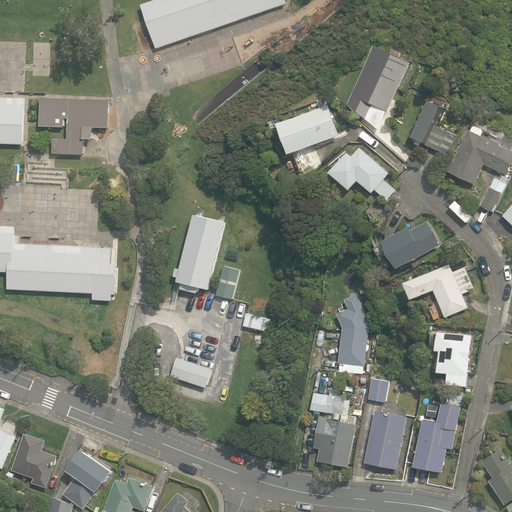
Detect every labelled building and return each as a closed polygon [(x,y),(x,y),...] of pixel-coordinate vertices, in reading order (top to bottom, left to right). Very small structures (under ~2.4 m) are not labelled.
[(286,4),(284,0),(154,0),(142,4),(146,17),(157,48),(286,4)] [(374,44),(347,104),(379,131),(411,62),(400,57),(402,52),(392,48),(390,52),(374,44)] [(26,98),(0,96),(0,143),(24,144),(26,98)] [(110,99),(40,97),(40,126),(64,127),(64,117),(68,118),(67,139),(53,138),(53,153),(84,154),(84,151),(85,151),(85,143),(84,143),(84,141),(82,141),(82,138),(93,139),(93,127),(109,127),(110,99)] [(411,135),(424,142),(441,105),(428,99),(411,135)] [(288,154),(340,135),(329,104),(277,122),(288,154)] [(436,125),(426,144),(448,155),(458,135),(436,125)] [(458,152),(449,171),(475,184),(485,163),(507,174),(511,163),(511,150),(499,144),(500,143),(491,138),(490,140),(481,136),(484,131),(483,129),(475,125),(473,126),(471,130),(469,129),(461,146),(459,146),(457,151),(458,152)] [(372,193),(390,173),(360,147),(352,156),(347,152),(329,172),(349,189),(358,180),(372,193)] [(493,211),(507,184),(495,178),(491,187),(490,186),(481,205),(493,211)] [(396,190),(384,180),(376,190),(387,200),(396,190)] [(511,204),(503,215),(511,223),(511,204)] [(209,289),(226,222),(195,214),(181,268),(176,267),(174,276),(179,277),(177,281),(182,282),(180,288),(197,292),(199,286),(209,289)] [(397,268),(440,245),(428,222),(411,230),(409,226),(383,240),(397,268)] [(15,226),(0,225),(0,271),(8,272),(8,289),(95,293),(96,278),(112,278),(113,247),(14,243),(15,226)] [(450,263),(404,282),(411,299),(433,290),(445,317),(469,307),(463,294),(475,289),(466,266),(454,271),(450,263)] [(224,266),(217,295),(233,299),(240,270),(224,266)] [(370,323),(358,293),(345,299),(349,309),(337,313),(343,328),(339,363),(340,363),(339,371),(363,374),(364,366),(366,366),(370,323)] [(271,319),(247,313),(244,326),(268,331),(271,319)] [(467,386),(473,335),(438,331),(435,350),(440,350),(437,371),(449,373),(447,383),(467,386)] [(213,369),(177,357),(172,376),(207,387),(213,369)] [(386,402),(390,381),(373,378),(369,399),(386,402)] [(311,409),(342,415),(342,414),(348,415),(351,398),(339,396),(340,389),(331,388),(330,395),(314,392),(311,409)] [(438,421),(424,418),(414,465),(443,472),(448,448),(452,449),(462,406),(442,402),(438,421)] [(408,417),(376,410),(365,462),(397,469),(408,417)] [(349,467),(357,424),(355,424),(356,417),(348,415),(342,414),(342,415),(341,421),(320,416),(314,447),(320,448),(318,461),(349,467)] [(0,466),(3,468),(17,436),(1,429),(0,431),(0,466)] [(34,477),(33,482),(48,487),(58,454),(43,449),(46,439),(25,432),(12,470),(34,477)] [(64,493),(85,509),(113,469),(83,446),(67,467),(77,475),(64,493)] [(493,477),(489,480),(505,504),(511,499),(511,464),(501,449),(483,461),(493,477)] [(15,474),(8,471),(5,478),(12,481),(15,474)] [(132,511),(135,506),(146,510),(155,485),(130,475),(128,482),(116,477),(105,509),(104,508),(102,511),(132,511)] [(179,491),(160,511),(193,511),(186,505),(190,500),(179,491)] [(72,511),(75,504),(54,497),(49,511),(72,511)]
